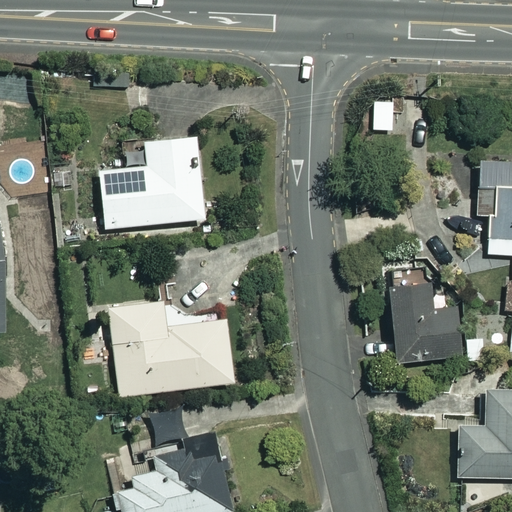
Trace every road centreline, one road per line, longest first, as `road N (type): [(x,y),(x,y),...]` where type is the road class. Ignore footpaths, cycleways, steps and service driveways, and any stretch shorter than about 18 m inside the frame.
road 1 (residential): [(356,511),(320,356),(305,161),(315,25)]
road 2 (secondary): [(315,25),(0,11)]
road 3 (secondary): [(511,31),(369,27)]
